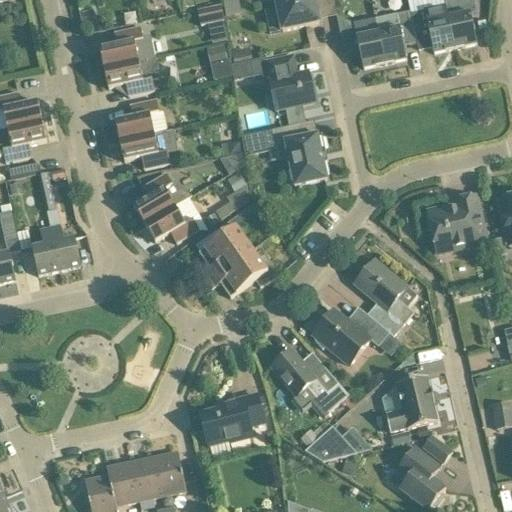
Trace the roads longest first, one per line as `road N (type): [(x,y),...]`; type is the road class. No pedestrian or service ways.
road 1 (residential): [(131,269),(100,224),(51,0)]
road 2 (residential): [(191,331),(280,309),(369,194)]
road 3 (residential): [(26,450),(155,419),(191,331)]
road 4 (residential): [(491,511),(447,321)]
road 5 (residential): [(348,105),(511,71)]
road 6 (residential): [(369,194),(406,175),(511,152)]
road 7 (residential): [(131,269),(105,291),(0,316)]
